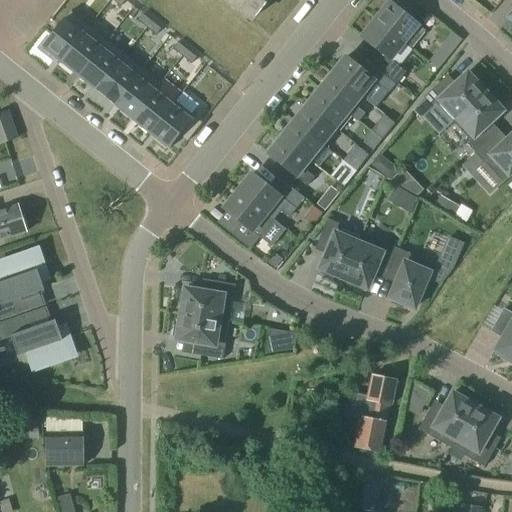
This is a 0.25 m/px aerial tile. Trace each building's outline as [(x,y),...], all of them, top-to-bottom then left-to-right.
[(223,0),(251,21),(266,0),(223,0)] [(389,3),(375,20),(403,43),(403,44),(410,50),(425,32),(389,3)] [(136,21),(146,29),(151,22),(142,15),(136,21)] [(405,73),(397,66),(390,61),(403,44),(403,43),(375,20),(374,21),(361,38),(385,57),(376,68),(396,84),(405,73)] [(160,30),(151,22),(146,29),(155,36),(160,30)] [(51,38),(41,49),(61,64),(82,37),(64,23),(52,38),(51,38)] [(82,37),(61,64),(77,77),(100,50),(82,37)] [(181,57),(186,51),(177,43),(172,50),(181,57)] [(100,50),(77,77),(95,91),(116,63),(100,50)] [(191,65),(196,58),(186,51),(181,57),(191,65)] [(380,87),(388,93),(396,84),(376,68),(369,77),(345,58),(332,74),(364,100),(377,84),(380,87)] [(116,63),(95,91),(112,104),(133,77),(116,63)] [(351,116),(359,122),(365,115),(357,108),(364,100),(332,74),(319,90),(351,116)] [(471,74),(469,76),(467,74),(449,90),(441,81),(423,98),(431,107),(434,104),(452,123),(484,93),(477,86),(480,83),(471,74)] [(133,77),(112,104),(129,118),(151,90),(133,77)] [(151,90),(129,118),(146,131),(169,104),(151,90)] [(338,132),(351,116),(319,90),(306,106),(338,132)] [(499,132),(490,123),(502,112),(500,110),(502,107),(494,98),(491,100),(484,93),(452,123),(470,142),(466,145),(475,154),(499,132)] [(169,104),(146,131),(165,145),(175,134),(174,133),(187,118),(169,104)] [(306,106),(293,122),(322,145),(325,148),(338,132),(306,106)] [(0,145),(18,139),(8,111),(0,114),(0,145)] [(293,122),(280,138),(310,161),(310,160),(322,145),(293,122)] [(377,124),(370,132),(381,141),(388,132),(377,124)] [(499,132),(475,154),(499,180),(511,168),(511,135),(507,140),(499,132)] [(313,163),(310,160),(310,161),(280,138),(267,155),(308,187),(314,179),(305,173),(313,163)] [(378,167),(369,182),(387,193),(396,178),(378,167)] [(340,171),(333,180),(343,188),(350,179),(340,171)] [(398,184),(414,198),(425,186),(409,172),(398,184)] [(283,183),(275,194),(251,175),(237,192),(273,221),(280,212),(289,218),(304,200),(283,183)] [(259,238),(273,221),(237,192),(223,209),(243,225),(241,228),(246,232),(248,230),(259,238)] [(0,240),(26,233),(17,206),(0,211),(0,240)] [(336,229),(338,225),(327,220),(317,243),(328,248),(319,270),(322,271),(320,274),(332,279),(333,276),(342,280),(359,239),(336,229)] [(455,220),(448,238),(479,249),(486,231),(455,220)] [(361,235),(360,237),(359,239),(342,280),(352,284),(351,287),(362,292),(364,289),(367,290),(376,268),(387,273),(397,250),(361,235)] [(413,310),(432,265),(397,250),(387,273),(398,277),(389,299),(392,300),(390,304),(402,309),(403,305),(413,310)] [(43,275),(36,252),(0,263),(0,268),(3,279),(0,280),(0,315),(41,302),(37,290),(42,288),(38,277),(43,275)] [(440,284),(451,269),(436,262),(429,279),(440,284)] [(228,323),(234,286),(210,282),(208,293),(184,289),(184,292),(180,292),(178,304),(182,305),(180,315),(228,323)] [(47,319),(42,307),(0,319),(0,334),(8,332),(14,351),(25,347),(30,362),(67,350),(60,328),(55,329),(51,318),(47,319)] [(511,314),(503,310),(490,332),(501,339),(495,351),(496,352),(494,355),(508,363),(510,360),(511,361),(511,314)] [(221,361),(228,323),(180,315),(178,325),(175,324),(173,337),(176,338),(176,341),(199,345),(197,356),(221,361)] [(282,332),(279,353),(294,350),(296,335),(282,332)] [(355,417),(359,418),(353,448),(378,453),(388,406),(390,407),(396,382),(371,376),(366,401),(359,400),(355,417)] [(451,450),(454,445),(453,445),(474,407),(466,402),(467,399),(456,393),(454,396),(452,394),(440,414),(430,409),(417,431),(451,450)] [(453,445),(454,445),(466,453),(464,457),(483,468),(496,446),(485,440),(497,420),(494,418),(496,415),(485,409),(483,412),(474,407),(453,445)] [(17,442),(38,440),(36,420),(15,423),(17,442)] [(103,453),(112,453),(111,428),(102,429),(103,453)] [(44,433),(45,468),(83,467),(83,432),(44,433)]
